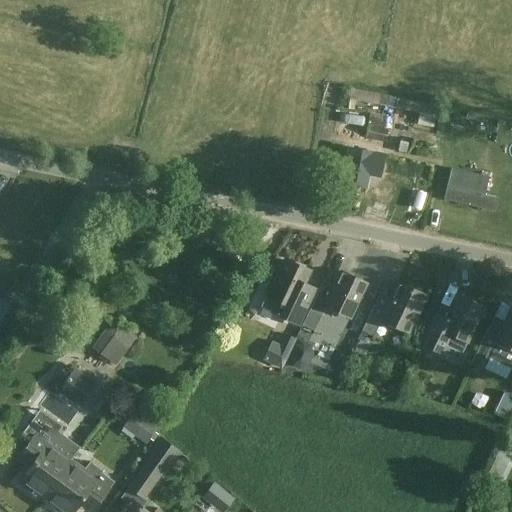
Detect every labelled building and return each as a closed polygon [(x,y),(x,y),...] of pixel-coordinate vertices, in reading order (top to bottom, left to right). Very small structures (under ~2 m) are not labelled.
[(437,106),(351,89),(347,109),(353,110),(355,104),(357,104),(358,101),(396,109),(394,120),(433,128),(435,119),(438,120),(439,113),(436,112),(437,106)] [(388,130),(367,125),(364,137),(385,142),(388,130)] [(378,175),(383,155),(350,148),(343,182),(364,186),(367,173),(378,175)] [(450,170),(444,199),(492,210),(495,197),(485,195),(489,179),(450,170)] [(34,211),(34,204),(8,204),(8,225),(19,225),(19,211),(34,211)] [(272,310),(299,323),(310,299),(312,300),(317,289),(304,283),(309,271),(284,259),(267,294),(277,299),(272,310)] [(309,309),(321,315),(325,306),(350,317),(366,284),(341,272),(331,292),(320,286),(309,309)] [(361,331),(373,336),(381,319),(408,332),(425,295),(397,282),(385,309),(374,304),(361,331)] [(446,320),(436,315),(421,346),(443,356),(447,347),(461,354),(483,307),(458,295),(446,320)] [(0,340),(20,314),(0,299),(0,340)] [(500,331),(488,326),(470,364),(483,370),(489,358),(511,368),(511,305),(500,331)] [(106,328),(91,348),(115,366),(130,347),(119,338),(123,332),(113,324),(108,330),(106,328)] [(281,349),(295,353),(301,329),(287,326),(281,349)] [(96,384),(74,368),(59,390),(81,406),(96,384)] [(494,415),(505,420),(511,404),(511,397),(504,393),(494,415)] [(138,407),(123,428),(146,444),(150,439),(153,441),(158,434),(155,432),(161,423),(138,407)] [(45,497),(56,483),(70,463),(58,455),(68,441),(55,432),(51,437),(38,428),(34,434),(20,454),(30,461),(31,465),(18,483),(29,491),(32,487),(45,497)] [(150,456),(126,488),(127,489),(143,501),(144,500),(167,468),(170,470),(182,453),(161,436),(147,454),(150,456)] [(511,443),(504,442),(496,475),(511,479),(511,476),(511,443)] [(72,511),(78,505),(87,511),(91,511),(109,488),(114,481),(89,463),(82,472),(70,463),(56,483),(45,497),(58,506),(56,510),(57,511),(72,511)] [(201,498),(209,505),(221,490),(213,483),(201,498)] [(120,498),(127,503),(120,511),(161,511),(156,508),(152,511),(147,511),(142,508),(147,502),(144,500),(143,501),(127,489),(120,498)]
